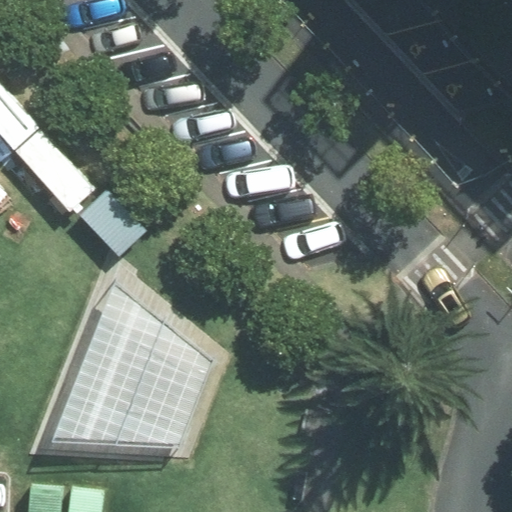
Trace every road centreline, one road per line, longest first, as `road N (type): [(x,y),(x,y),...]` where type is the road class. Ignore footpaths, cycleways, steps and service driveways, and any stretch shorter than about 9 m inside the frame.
road 1 (unclassified): [(511,373),(169,0)]
road 2 (unclassified): [(304,0),(511,215)]
road 3 (unclassified): [(462,511),(468,473),(511,379)]
